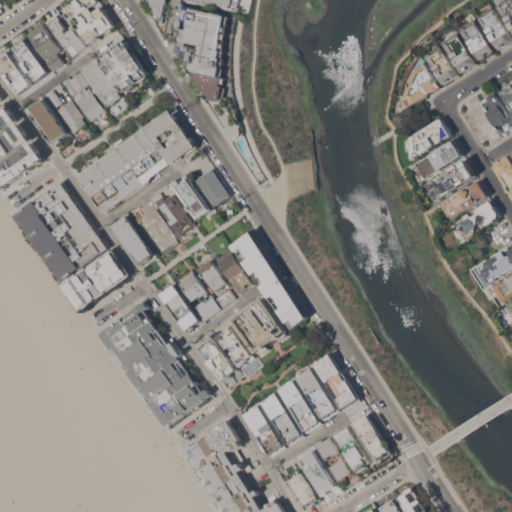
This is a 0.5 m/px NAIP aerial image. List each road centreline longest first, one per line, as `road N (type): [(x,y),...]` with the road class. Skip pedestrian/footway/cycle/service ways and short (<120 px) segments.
road 1 (tertiary): [(455,511),(125,0)]
road 2 (residential): [(442,99),(511,214)]
